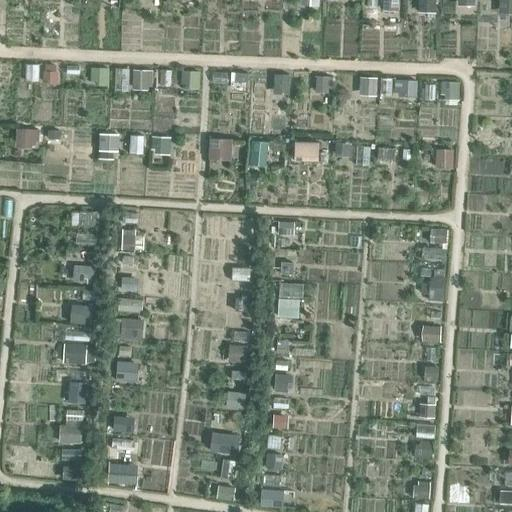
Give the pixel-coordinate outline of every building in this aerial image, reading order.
[(382,0),(382,7),(400,9),(400,0),(382,0)] [(420,0),(420,8),(436,9),(436,0),(420,0)] [(511,12),(511,0),(499,0),(499,12),(511,12)] [(56,79),(57,64),(42,63),(41,77),(56,79)] [(92,67),(91,81),(107,82),(108,67),(92,67)] [(117,84),(131,85),(132,68),(118,67),(117,84)] [(134,68),(133,87),(153,88),(154,69),(134,68)] [(200,86),(200,69),(184,69),(184,86),(200,86)] [(318,75),(317,89),(328,90),(329,76),(318,75)] [(377,92),(377,75),(360,75),(360,92),(377,92)] [(38,146),(39,127),(17,127),(17,145),(38,146)] [(100,133),(101,149),(120,149),(119,133),(100,133)] [(233,158),(233,136),(209,136),(209,158),(233,158)] [(295,159),(319,159),(320,141),(295,140),(295,159)] [(170,190),(170,170),(149,171),(150,190),(170,190)] [(94,282),(95,265),(75,263),(74,281),(94,282)] [(301,321),(301,281),(279,281),(279,321),(301,321)] [(142,310),(143,297),(119,296),(119,309),(142,310)] [(72,302),(71,322),(93,322),(94,303),(72,302)] [(143,337),(144,318),(123,317),(122,336),(143,337)] [(96,362),(96,341),(88,341),(88,362),(96,362)] [(64,362),(87,363),(87,343),(65,342),(64,362)] [(228,361),(246,363),(249,345),(231,342),(228,361)] [(138,380),(139,360),(118,360),(117,379),(138,380)] [(69,379),(68,401),(87,402),(88,381),(69,379)] [(115,416),(114,429),(135,430),(135,417),(115,416)] [(60,423),(61,442),(83,441),(82,422),(60,423)] [(211,452),(240,453),(241,433),(212,431),(211,452)] [(261,504),(283,505),(284,488),(261,487),(261,504)]
